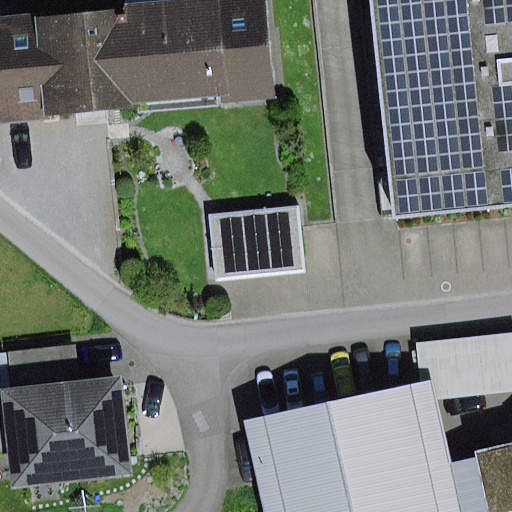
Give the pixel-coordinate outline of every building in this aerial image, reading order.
[(269,0),(199,0),(0,18),(0,121),(278,96),(269,0)] [(511,0),(375,0),(398,220),(511,208),(511,0)] [(297,207),(207,215),(213,279),(303,271),(297,207)] [(511,332),(424,344),(432,401),(511,389),(511,332)] [(7,379),(84,369),(79,336),(3,346),(7,379)] [(117,383),(0,393),(0,445),(4,490),(126,478),(117,383)] [(453,511),(426,386),(244,426),(262,511),(453,511)] [(511,511),(511,445),(473,454),(486,511),(511,511)]
